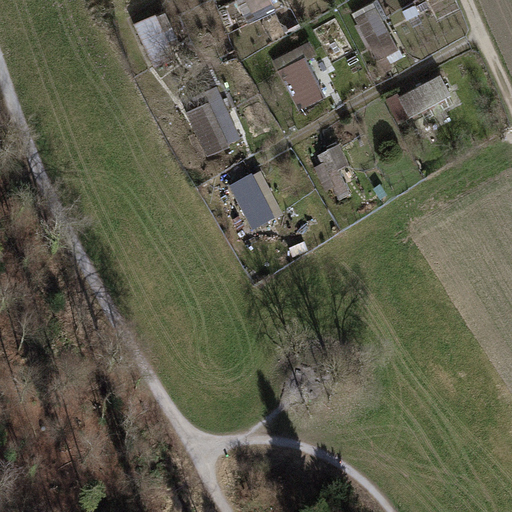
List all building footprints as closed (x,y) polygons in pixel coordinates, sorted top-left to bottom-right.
[(276,10),(270,0),(245,0),(255,20),(276,10)] [(351,13),(376,60),(399,48),(374,1),(351,13)] [(184,54),(165,10),(134,23),(153,67),(184,54)] [(272,60),(297,110),(327,95),(310,59),(317,55),(310,41),(272,60)] [(399,121),(452,94),(441,72),(388,99),(399,121)] [(188,111),(207,155),(242,140),(217,85),(193,96),(197,106),(188,111)] [(318,157),(337,198),(349,193),(339,173),(350,168),(341,146),(318,157)] [(253,233),(277,221),(253,175),(229,187),(253,233)]
